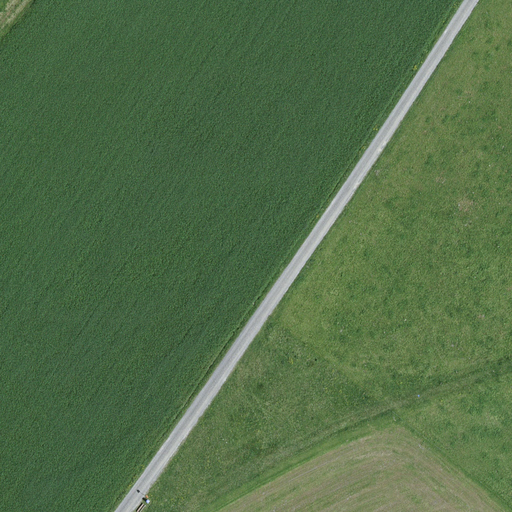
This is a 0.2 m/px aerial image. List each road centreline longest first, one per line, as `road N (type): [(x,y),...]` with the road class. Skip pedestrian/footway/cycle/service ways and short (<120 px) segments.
road 1 (track): [(469,0),(117,511)]
road 2 (track): [(170,511),(280,441),(511,362)]
